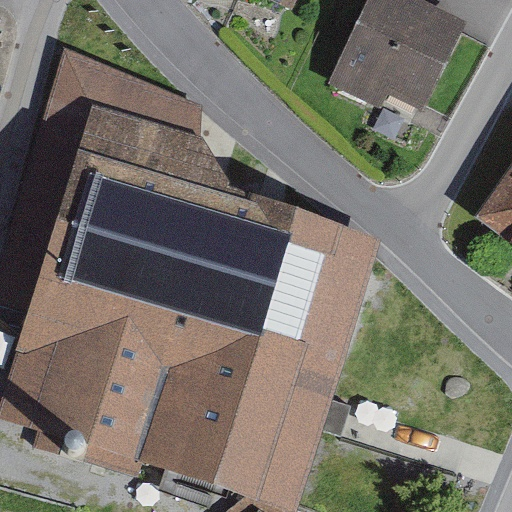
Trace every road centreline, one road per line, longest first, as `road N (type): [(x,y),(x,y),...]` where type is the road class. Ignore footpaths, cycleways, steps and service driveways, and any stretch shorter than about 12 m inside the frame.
road 1 (residential): [(399,232),(216,79),(146,0)]
road 2 (residential): [(399,232),(435,193),(511,51)]
road 3 (residential): [(0,176),(52,0)]
road 4 (residential): [(511,331),(399,232)]
